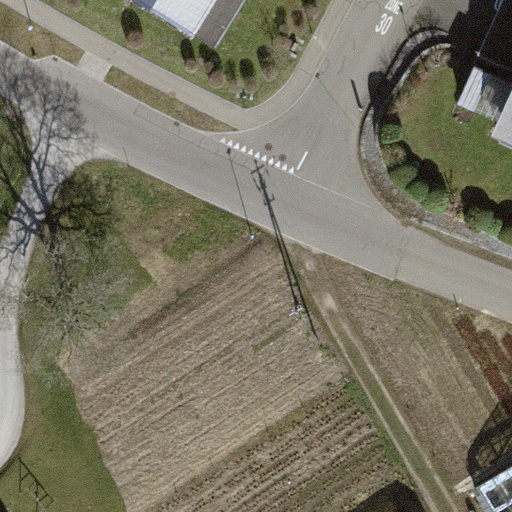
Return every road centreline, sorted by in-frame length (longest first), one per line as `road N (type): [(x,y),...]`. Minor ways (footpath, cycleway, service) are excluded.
road 1 (track): [(445,511),(352,358),(295,217)]
road 2 (tertiary): [(0,72),(63,111),(295,217)]
road 3 (track): [(63,111),(5,279),(0,422)]
road 4 (residential): [(295,217),(401,0)]
road 5 (tertiary): [(295,217),(511,301)]
